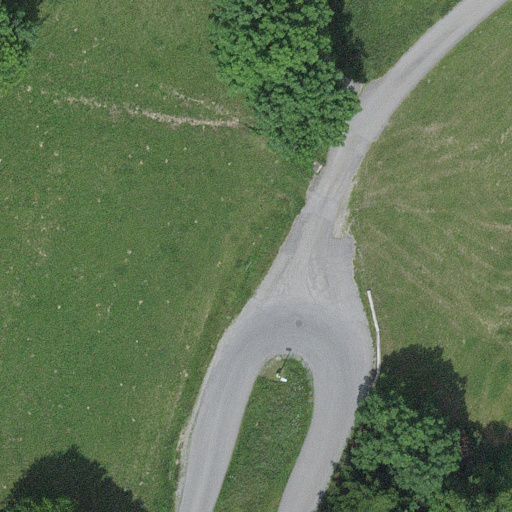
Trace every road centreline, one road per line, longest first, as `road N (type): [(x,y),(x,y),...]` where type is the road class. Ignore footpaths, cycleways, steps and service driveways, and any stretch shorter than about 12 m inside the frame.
road 1 (residential): [(193,511),(242,353),(268,328),(298,326),(321,336),(335,363),(336,410),(297,511)]
road 2 (track): [(298,326),(311,239),(362,129),(422,53),(482,0)]
road 3 (track): [(362,129),(313,68),(302,19),(308,0)]
